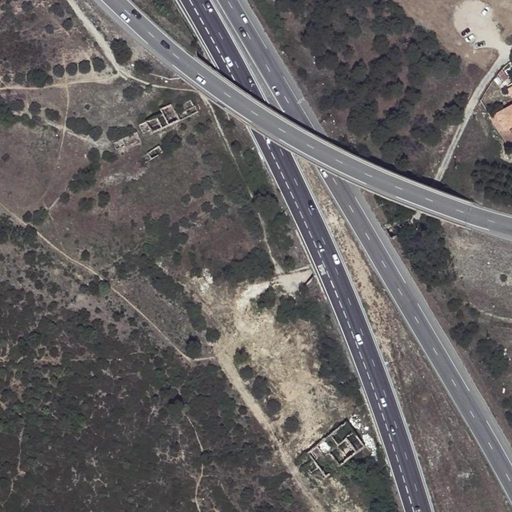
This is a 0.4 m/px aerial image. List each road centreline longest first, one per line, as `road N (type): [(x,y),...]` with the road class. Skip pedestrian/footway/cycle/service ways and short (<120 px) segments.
road 1 (motorway): [(511,484),(229,0)]
road 2 (motorway): [(196,0),(314,224),(419,511)]
road 3 (motorway): [(114,0),(187,66),(282,131),(409,193),(511,226)]
road 4 (track): [(69,0),(129,75),(204,97),(275,265),(296,279),(313,273)]
road 5 (unclassified): [(313,273),(420,215),(481,86),(511,52)]
